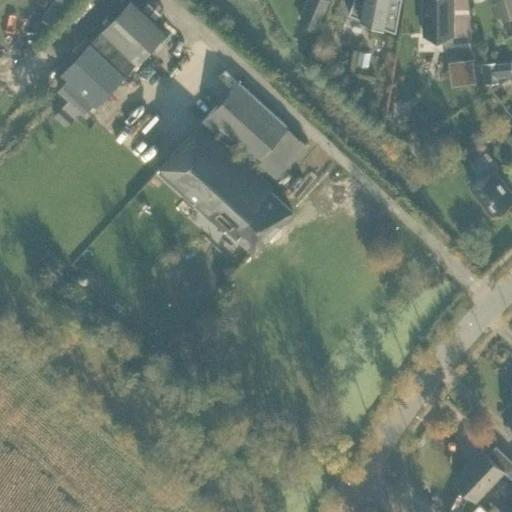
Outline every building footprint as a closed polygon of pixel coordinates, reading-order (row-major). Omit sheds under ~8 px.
[(129,0),(91,40),(89,37),(66,61),(68,64),(60,72),(96,106),(125,75),(124,74),(165,30),(133,0),(129,0)] [(311,0),(303,21),(318,27),(329,0),(311,0)] [(363,0),(363,1),(358,0),(353,0),(349,12),(396,30),(401,0),(363,0)] [(424,0),(425,33),(443,33),(443,44),(453,44),(452,0),(424,0)] [(511,0),(492,0),(496,12),(511,7),(511,0)] [(327,48),(316,47),(315,57),(325,58),(327,48)] [(473,57),(461,59),(464,82),(476,81),(473,57)] [(228,226),(255,250),(292,209),(271,189),(275,184),(217,132),(223,124),(260,157),(289,125),(239,80),(163,163),(159,160),(155,165),(225,229),(228,226)] [(66,125),(74,117),(62,105),(54,113),(66,125)] [(471,184),(493,213),(511,198),(511,191),(494,167),(498,164),(487,150),(473,161),(483,175),(471,184)] [(82,281),(87,282),(91,280),(92,275),(89,271),(85,270),(81,272),(80,277),(82,281)] [(482,448),(454,477),(475,498),(503,468),(507,472),(511,466),(511,458),(496,443),(487,453),(482,448)]
